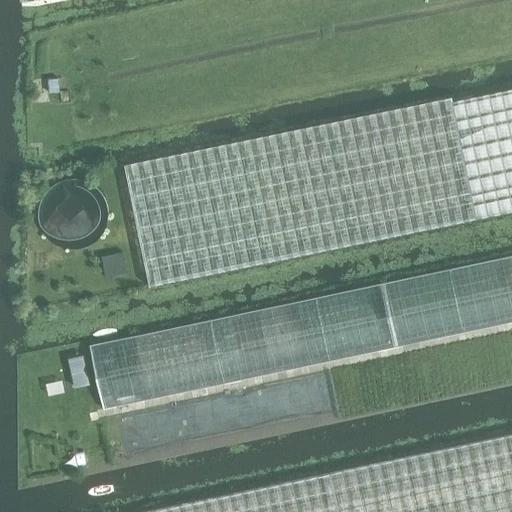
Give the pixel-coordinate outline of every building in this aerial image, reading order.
[(123,168),(148,288),(511,211),(511,88),(450,101),(450,97),(123,168)] [(110,214),(110,213),(109,206),(108,200),(104,194),(100,188),(94,183),(88,180),(82,178),(75,177),(69,178),(62,180),(55,183),(50,187),(46,192),(42,198),(40,204),(39,210),(39,217),(41,225),(44,231),(47,236),(52,241),(59,245),(65,247),(72,249),(79,248),(86,247),(93,244),(99,239),(104,233),(107,227),(109,220),(110,214)] [(104,251),(106,271),(128,269),(126,249),(104,251)] [(511,255),(88,345),(102,409),(511,321),(511,255)] [(87,373),(73,376),(75,387),(90,383),(87,373)] [(511,511),(511,433),(137,511),(511,511)]
